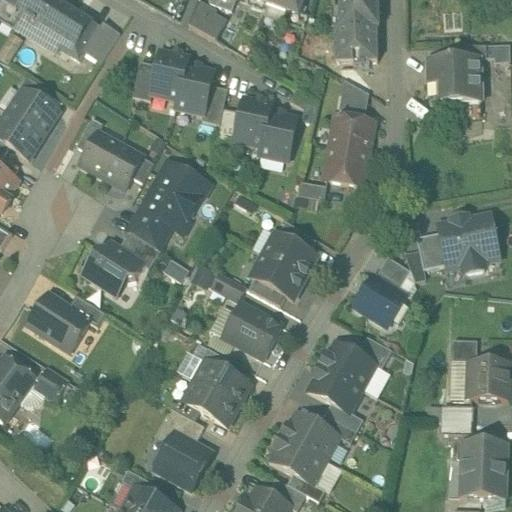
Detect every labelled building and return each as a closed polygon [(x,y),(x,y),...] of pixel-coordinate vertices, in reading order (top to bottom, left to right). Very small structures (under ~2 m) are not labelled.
[(101,32),(51,0),(0,0),(0,21),(56,57),(59,52),(80,65),(101,32)] [(236,0),(212,0),(210,6),(232,14),(236,0)] [(247,0),(250,1),(248,8),(265,14),(267,7),(266,7),(269,0),(247,0)] [(306,0),(269,0),(266,7),(267,7),(288,15),(299,19),(300,17),(306,0)] [(378,0),(339,0),(340,31),(335,31),(336,66),(378,65),(377,32),(380,31),(378,0)] [(207,4),(199,1),(197,6),(204,10),(207,4)] [(204,10),(197,6),(189,29),(216,44),(225,27),(211,22),(215,15),(204,10)] [(299,19),(288,15),(284,25),(305,33),(308,20),(300,17),(299,19)] [(510,49),(487,50),(488,62),(495,62),(495,67),(511,66),(510,49)] [(487,50),(462,50),(462,62),(480,62),(481,63),(488,62),(487,50)] [(189,61),(161,55),(158,70),(151,98),(152,99),(178,104),(179,104),(187,70),(189,61)] [(462,62),(428,64),(430,108),(482,106),(481,63),(480,62),(462,62)] [(158,70),(140,66),(133,101),(151,105),(152,99),(151,98),(158,70)] [(187,70),(179,104),(178,104),(176,113),(204,119),(211,90),(214,76),(187,70)] [(47,93),(27,80),(20,91),(23,93),(23,92),(41,103),(47,93)] [(369,97),(344,83),(338,120),(364,125),(366,111),(362,108),(369,97)] [(211,90),(204,119),(202,125),(220,129),(224,113),(228,93),(211,90)] [(41,103),(23,92),(23,93),(8,116),(44,139),(59,116),(41,103)] [(319,103),(298,92),(290,106),(305,113),(302,125),(313,128),(319,103)] [(245,102),(244,102),(244,103),(241,116),(235,145),(236,146),(262,151),(270,117),(271,117),(272,110),(273,108),(271,108),(245,103),(245,102)] [(483,108),(483,124),(510,123),(510,107),(483,108)] [(241,116),(224,113),(220,129),(216,148),(234,152),(236,146),(235,145),(241,116)] [(44,139),(8,116),(0,128),(0,144),(10,151),(29,163),(44,139)] [(271,117),(270,117),(262,151),(260,159),(288,166),(297,123),(271,117)] [(338,120),(336,120),(331,151),(369,157),(374,126),(364,125),(338,120)] [(93,122),(77,150),(87,156),(98,136),(99,137),(104,128),(93,122)] [(87,156),(80,169),(103,181),(121,149),(99,137),(98,136),(87,156)] [(10,151),(0,144),(0,158),(3,160),(10,151)] [(144,161),(121,149),(103,181),(126,194),(133,181),(144,161)] [(369,157),(331,151),(325,184),(363,190),(369,157)] [(3,160),(0,158),(0,172),(13,181),(19,171),(3,160)] [(155,168),(144,161),(133,181),(144,187),(155,168)] [(169,167),(142,215),(170,231),(182,238),(209,189),(169,167)] [(0,172),(0,211),(18,184),(13,181),(0,172)] [(327,190),(301,186),(298,200),(325,204),(327,190)] [(170,231),(142,215),(130,237),(157,254),(170,231)] [(499,263),(491,220),(468,224),(453,227),(439,230),(441,237),(447,269),(448,273),(463,270),(465,278),(485,274),(484,266),(499,263)] [(316,244),(287,225),(278,239),(310,257),(316,244)] [(13,238),(0,229),(0,253),(2,255),(13,238)] [(157,254),(130,237),(119,253),(144,270),(150,274),(161,257),(157,254)] [(447,269),(441,237),(417,241),(424,274),(447,269)] [(278,239),(275,238),(263,259),(305,282),(317,261),(310,257),(278,239)] [(119,253),(111,248),(108,253),(99,255),(84,278),(118,300),(128,285),(136,283),(144,270),(119,253)] [(305,282),(263,259),(251,281),(255,283),(286,300),(294,304),(305,282)] [(411,275),(389,261),(388,260),(387,261),(388,262),(376,282),(398,295),(411,275)] [(246,291),(221,278),(214,292),(238,305),(246,291)] [(375,281),(374,280),(373,281),(355,310),(354,311),(355,312),(356,312),(381,328),(392,325),(393,324),(399,328),(410,311),(403,307),(407,301),(398,295),(376,282),(375,281)] [(286,300),(255,283),(249,293),(281,310),(286,300)] [(69,311),(49,298),(29,329),(71,357),(90,327),(91,326),(69,311)] [(108,318),(78,298),(69,311),(91,326),(90,327),(98,332),(108,318)] [(282,329),(242,307),(223,342),(264,364),(282,329)] [(392,354),(368,341),(358,358),(377,369),(376,370),(382,373),(392,354)] [(453,364),(470,365),(477,365),(477,344),(453,344),(453,364)] [(358,358),(335,346),(328,358),(326,357),(320,369),(363,393),(376,370),(377,369),(358,358)] [(229,364),(208,352),(202,364),(206,366),(206,365),(224,374),(229,364)] [(184,353),(176,375),(192,381),(200,359),(184,353)] [(469,403),(470,365),(453,364),(451,403),(469,403)] [(224,374),(206,365),(206,366),(195,386),(239,409),(250,389),(224,374)] [(477,365),(470,365),(469,403),(508,405),(510,366),(477,365)] [(363,393),(320,369),(313,382),(315,383),(308,395),(331,408),(350,418),(350,417),(363,393)] [(40,386),(19,370),(11,380),(0,371),(0,423),(3,426),(19,405),(25,410),(33,411),(36,410),(39,408),(42,405),(45,401),(35,394),(40,386)] [(68,386),(48,373),(40,386),(35,394),(45,401),(55,407),(68,386)] [(239,409),(195,386),(184,405),(183,406),(201,416),(227,430),(239,409)] [(201,416),(183,406),(184,405),(180,404),(174,415),(195,426),(201,416)] [(350,418),(331,408),(326,419),(357,436),(363,424),(350,417),(350,418)] [(443,424),(443,410),(428,409),(428,423),(443,424)] [(443,424),(473,424),(474,410),(443,410),(443,424)] [(174,415),(173,414),(160,439),(171,445),(175,437),(196,448),(205,432),(195,426),(174,415)] [(320,429),(296,416),(289,428),(288,427),(281,440),(328,465),(341,442),(341,441),(320,429)] [(357,436),(326,419),(320,429),(341,441),(341,442),(351,447),(357,436)] [(473,424),(443,424),(442,437),(473,438),(473,424)] [(196,448),(175,437),(171,445),(165,457),(159,459),(153,469),(155,475),(191,495),(192,495),(192,494),(212,458),(212,459),(213,457),(212,457),(211,457),(196,448)] [(328,465),(281,440),(274,452),(276,453),(269,465),(293,478),(314,490),(315,489),(328,465)] [(489,446),(463,445),(461,501),(493,502),(505,503),(507,447),(489,446)] [(160,491),(129,474),(122,485),(134,491),(154,502),(160,491)] [(314,490),(293,478),(288,489),(307,499),(319,506),(325,495),(315,489),(314,490)] [(288,489),(275,482),(267,498),(291,511),(290,511),(291,511),(299,511),(307,499),(288,489)] [(173,511),(154,502),(134,491),(122,511),(173,511)] [(257,492),(248,508),(244,506),(241,511),(290,511),(291,511),(267,498),(257,492)]
